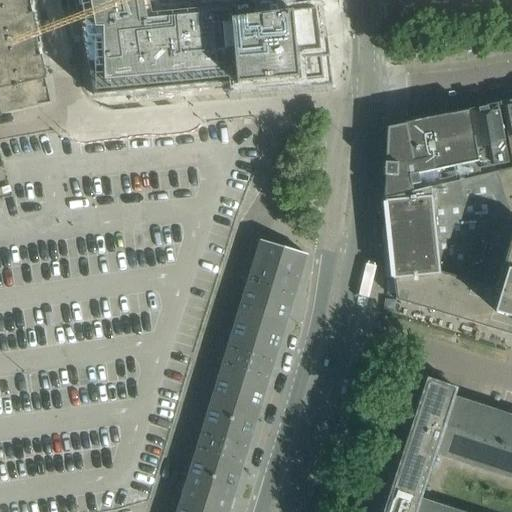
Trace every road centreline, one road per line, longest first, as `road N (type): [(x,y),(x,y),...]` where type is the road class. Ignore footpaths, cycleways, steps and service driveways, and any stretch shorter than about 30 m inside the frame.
road 1 (residential): [(166,511),(260,222)]
road 2 (tertiary): [(272,511),(343,244)]
road 3 (unclassified): [(70,117),(298,94)]
road 4 (unclassified): [(354,92),(511,69)]
road 5 (tertiary): [(343,244),(354,92)]
road 6 (residential): [(298,94),(260,222)]
